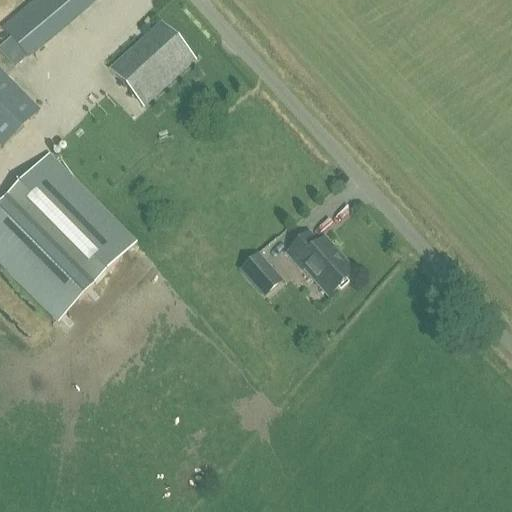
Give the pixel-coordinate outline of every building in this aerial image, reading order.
[(33,0),(19,12),(47,44),(98,0),(33,0)] [(11,39),(18,47),(28,60),(47,44),(19,12),(1,27),(11,39)] [(126,58),(112,71),(145,107),(151,101),(164,89),(195,60),(163,25),(126,58)] [(0,52),(5,58),(18,47),(11,39),(0,47),(0,52)] [(0,144),(4,148),(39,113),(0,73),(0,144)] [(5,201),(93,288),(137,243),(50,156),(5,201)] [(93,288),(5,201),(0,206),(0,264),(59,322),(93,288)] [(356,275),(325,240),(318,246),(309,235),(287,254),(303,272),(305,270),(330,298),(356,275)] [(240,271),(265,299),(284,282),(259,254),(240,271)]
